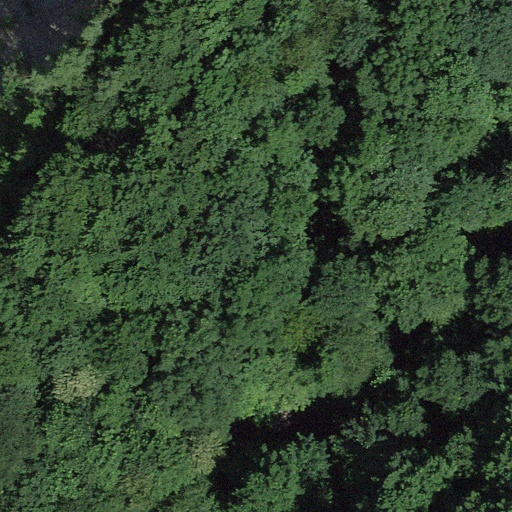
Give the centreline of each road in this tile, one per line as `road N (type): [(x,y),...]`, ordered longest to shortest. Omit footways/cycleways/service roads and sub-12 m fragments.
road 1 (track): [(132,511),(159,487),(511,276)]
road 2 (track): [(288,408),(283,449),(220,511)]
